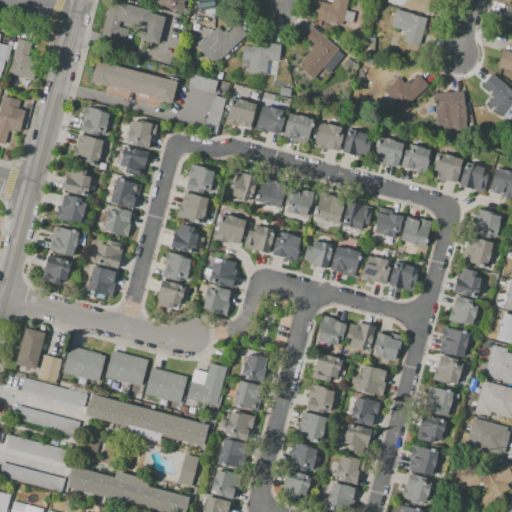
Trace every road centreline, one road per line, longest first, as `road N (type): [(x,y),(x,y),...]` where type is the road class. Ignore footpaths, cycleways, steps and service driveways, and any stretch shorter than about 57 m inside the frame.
road 1 (residential): [(275,511),(380,492),(448,227),(444,209)]
road 2 (residential): [(0,297),(77,0)]
road 3 (residential): [(175,143),(234,146),(425,197),(444,209)]
road 4 (residential): [(275,511),(256,504),(306,290)]
road 5 (residential): [(125,328),(175,143)]
road 6 (residential): [(0,297),(125,328)]
road 7 (residential): [(215,331),(243,318),(255,285),(265,280),(306,290)]
